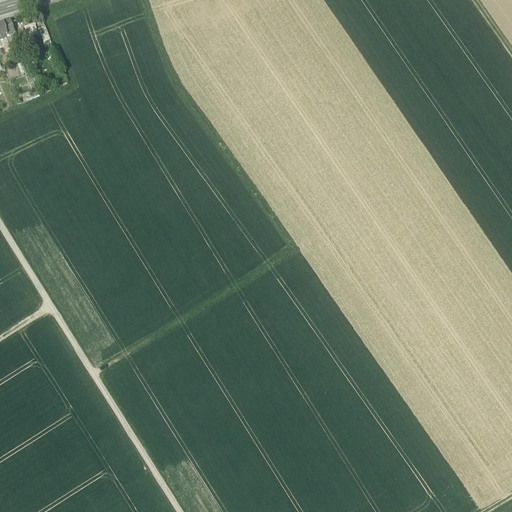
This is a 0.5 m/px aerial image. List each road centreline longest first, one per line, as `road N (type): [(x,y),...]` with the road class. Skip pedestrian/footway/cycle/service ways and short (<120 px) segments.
road 1 (track): [(0,222),(178,511)]
road 2 (track): [(145,0),(184,95),(294,250)]
road 3 (track): [(93,375),(294,250)]
